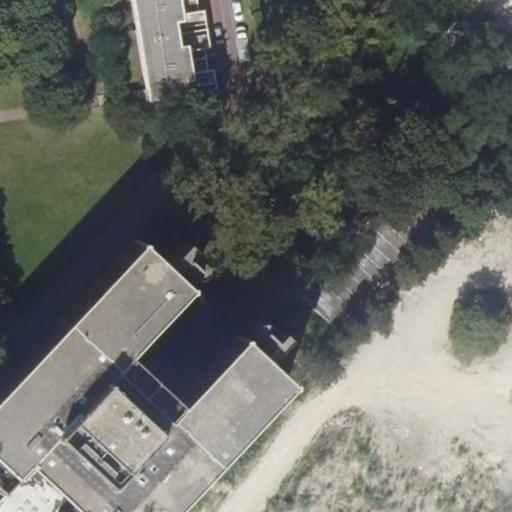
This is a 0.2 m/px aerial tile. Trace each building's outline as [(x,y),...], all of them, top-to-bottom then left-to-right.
[(131,0),(136,30),(144,29),(139,0),(131,0)] [(139,0),(144,29),(136,30),(138,42),(146,41),(153,87),(145,88),(147,100),(187,93),(185,81),(192,80),(191,74),(184,74),(182,60),(181,52),(188,51),(186,45),(180,46),(176,21),(182,20),(182,14),(175,15),(173,1),(173,0),(139,0)] [(197,0),(177,0),(173,1),(175,15),(182,14),(190,13),(199,11),(197,0)] [(204,10),(199,11),(190,13),(191,25),(206,23),(204,10)] [(194,36),(196,50),(210,48),(208,34),(194,36)] [(138,42),(145,88),(153,87),(146,41),(138,42)] [(206,57),(182,60),(184,74),(191,74),(200,72),(208,70),(206,57)] [(214,70),(208,70),(200,72),(201,84),(216,82),(214,70)] [(0,383),(0,480),(18,462),(72,508),(68,511),(162,511),(283,381),(234,335),(174,402),(119,353),(184,286),(134,239),(0,383)] [(164,260),(188,281),(206,260),(181,240),(164,260)]
